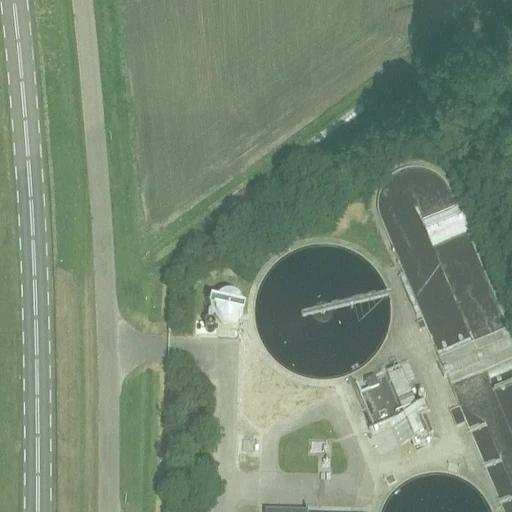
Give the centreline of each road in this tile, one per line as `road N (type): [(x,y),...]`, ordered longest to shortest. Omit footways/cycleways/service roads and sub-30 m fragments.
road 1 (unclassified): [(103,511),(99,268),(77,0)]
road 2 (primary): [(36,511),(12,0)]
